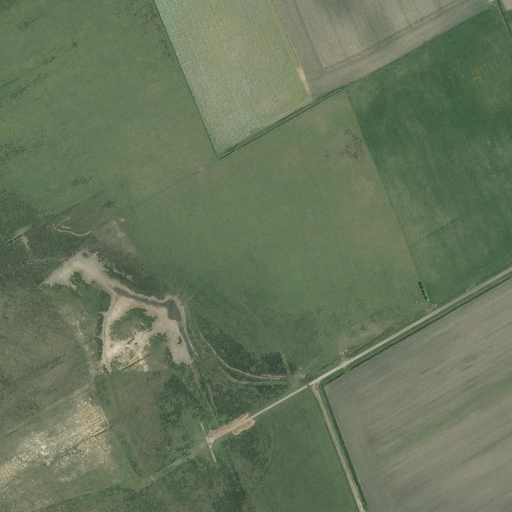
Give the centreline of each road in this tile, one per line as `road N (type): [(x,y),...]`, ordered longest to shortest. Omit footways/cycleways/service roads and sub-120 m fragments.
road 1 (unclassified): [(208,441),(511,268)]
road 2 (track): [(362,511),(315,381)]
